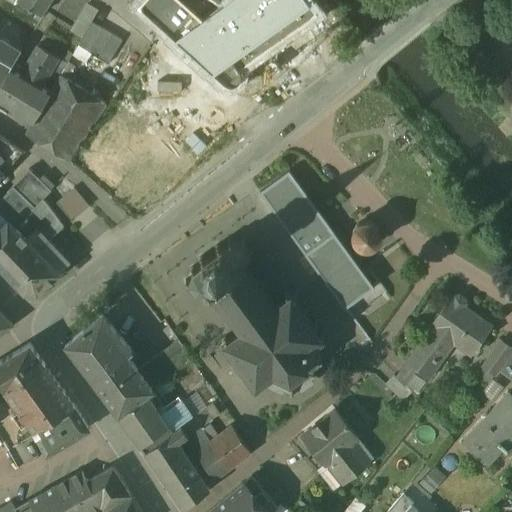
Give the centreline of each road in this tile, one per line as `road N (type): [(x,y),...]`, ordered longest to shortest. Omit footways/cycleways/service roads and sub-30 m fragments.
road 1 (residential): [(42,322),(49,308),(289,115)]
road 2 (residential): [(511,296),(377,208),(289,115)]
road 3 (residential): [(42,322),(167,511)]
road 4 (residential): [(289,115),(437,0)]
